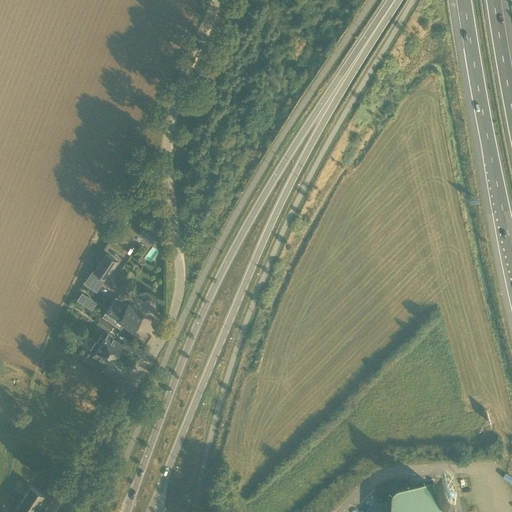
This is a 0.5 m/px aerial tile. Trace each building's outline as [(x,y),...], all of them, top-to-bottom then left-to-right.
[(158,228),(154,226),(153,228),(146,223),(138,234),(152,244),(160,233),(156,231),(158,228)] [(117,261),(106,253),(94,271),(105,279),(117,261)] [(82,292),(77,300),(93,308),(97,300),(82,292)] [(113,302),(103,316),(120,328),(124,323),(133,329),(143,314),(127,304),(124,309),(113,302)] [(100,317),(97,322),(110,331),(113,326),(100,317)] [(123,344),(113,337),(113,336),(104,329),(97,341),(116,354),(117,353),(118,353),(120,350),(120,349),(121,347),(120,347),(123,344)] [(115,355),(116,354),(97,341),(89,352),(97,358),(99,357),(109,364),(111,360),(112,361),(113,359),(114,359),(116,357),(115,355)] [(33,511),(45,495),(28,484),(24,491),(27,493),(17,508),(22,511),(33,511)] [(452,511),(451,504),(450,502),(449,500),(448,499),(447,497),(446,496),(444,496),(443,495),(441,495),(439,495),(438,495),(437,495),(435,495),(434,496),(426,497),(425,497),(415,499),(399,503),(398,503),(396,504),(394,505),(393,506),(392,508),(391,510),(390,511),(452,511)]
